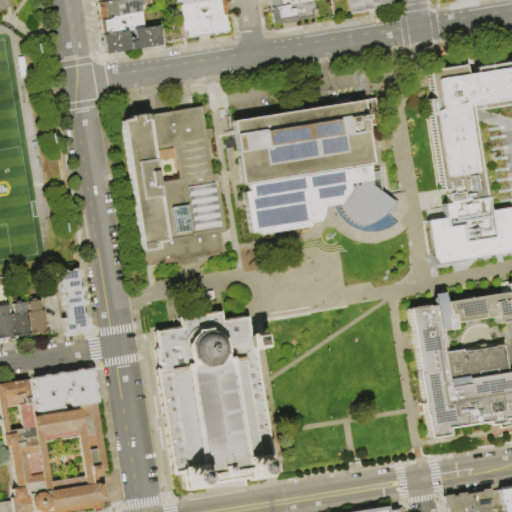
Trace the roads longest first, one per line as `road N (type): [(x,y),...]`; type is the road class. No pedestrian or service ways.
road 1 (residential): [(75,84),(511,13)]
road 2 (secondary): [(511,465),(225,511)]
road 3 (residential): [(75,84),(117,345)]
road 4 (residential): [(117,345),(141,511)]
